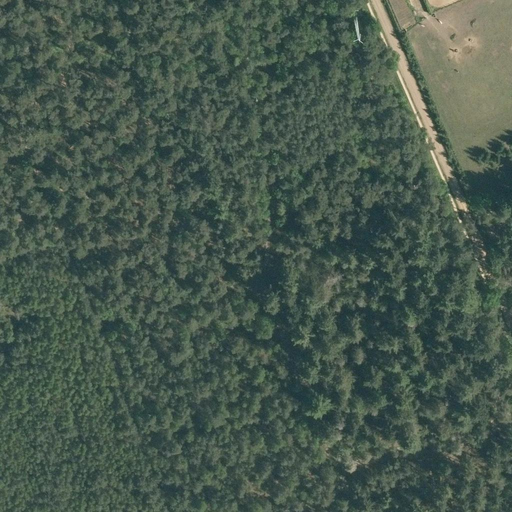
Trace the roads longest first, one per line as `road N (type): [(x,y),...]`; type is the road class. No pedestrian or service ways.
road 1 (track): [(376,0),(496,282)]
road 2 (track): [(343,461),(422,442),(460,450),(511,436)]
